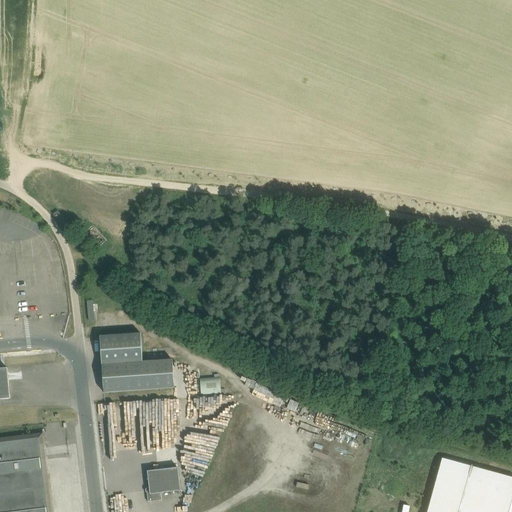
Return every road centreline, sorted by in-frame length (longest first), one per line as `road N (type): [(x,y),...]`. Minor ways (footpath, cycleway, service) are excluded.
road 1 (track): [(17,192),(26,169),(46,161),(86,177),(311,204),(511,244)]
road 2 (track): [(511,460),(325,406),(145,315),(90,261),(67,253)]
road 3 (unclassified): [(97,511),(67,253),(37,205),(0,184)]
road 4 (unknown): [(203,511),(257,491),(293,459),(325,406)]
